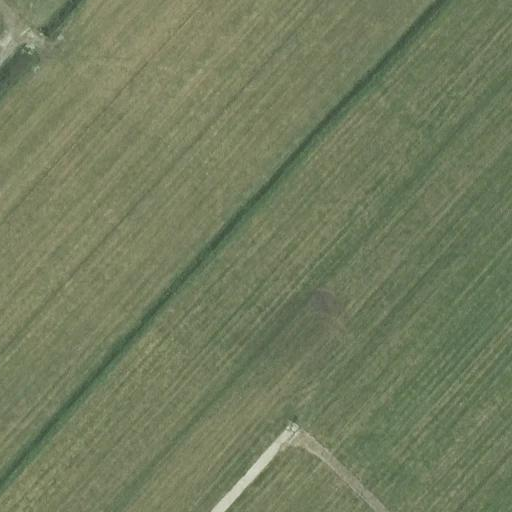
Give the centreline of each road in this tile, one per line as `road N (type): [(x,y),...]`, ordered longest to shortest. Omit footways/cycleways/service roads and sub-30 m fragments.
road 1 (track): [(213,511),(476,222)]
road 2 (track): [(294,418),(405,511)]
